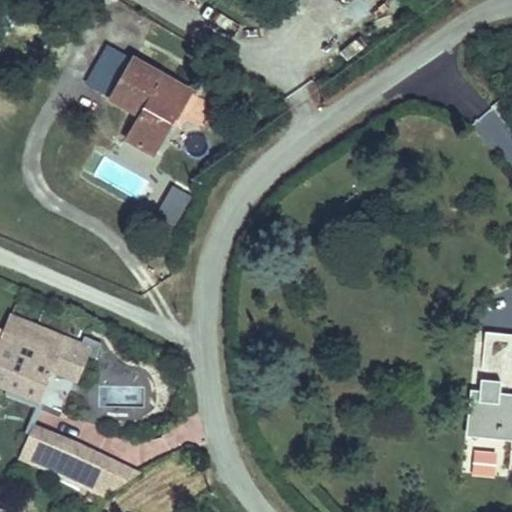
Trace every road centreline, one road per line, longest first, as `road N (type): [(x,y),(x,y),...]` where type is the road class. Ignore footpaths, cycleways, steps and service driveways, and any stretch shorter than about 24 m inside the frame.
road 1 (residential): [(261,511),(210,419),(202,346),(208,263),(224,221),(264,170),(445,37),(511,4)]
road 2 (unknown): [(0,258),(202,346),(152,269),(59,194),(57,167),(91,97)]
road 3 (unknown): [(222,446),(150,458),(62,425)]
